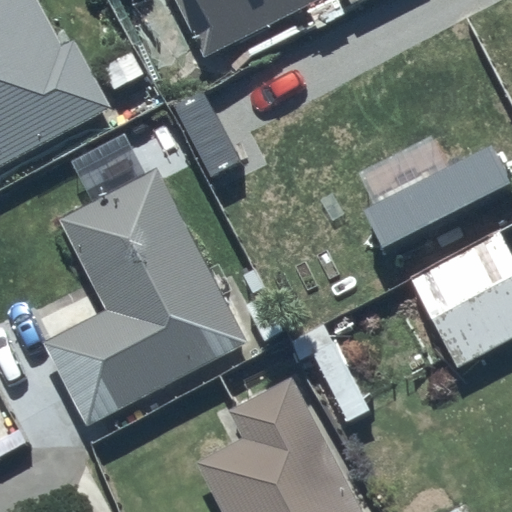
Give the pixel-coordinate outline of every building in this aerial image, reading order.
[(0,0),(0,162),(113,102),(78,36),(67,42),(42,0),(0,0)] [(180,0),(207,53),(315,0),(180,0)] [(511,0),(447,0),(464,34),(511,11),(511,0)] [(247,338),(157,165),(62,214),(110,307),(47,339),(89,420),(247,338)] [(511,244),(502,226),(413,274),(460,363),(511,335),(511,244)] [(373,408),(325,321),(290,340),(301,359),(312,353),(350,421),(373,408)] [(369,511),(296,372),(231,406),(246,435),(201,459),(228,511),(369,511)]
